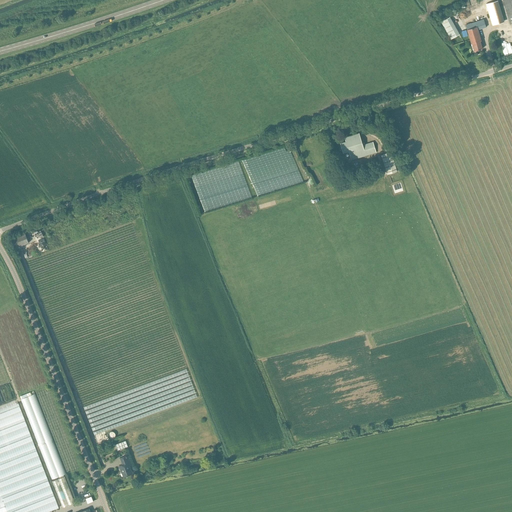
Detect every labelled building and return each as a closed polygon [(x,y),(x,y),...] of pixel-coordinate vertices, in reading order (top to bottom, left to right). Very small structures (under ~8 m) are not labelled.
[(505,22),(499,0),(486,4),(493,26),(505,22)] [(511,0),(502,0),(510,24),(511,23),(511,0)] [(451,39),(460,34),(450,17),(441,22),(451,39)] [(481,41),(478,30),(486,27),(483,19),(465,25),(471,44),(472,44),(474,51),(482,48),(480,41),(481,41)] [(363,145),(359,133),(344,137),(346,142),(340,143),(343,153),(349,151),(351,160),(376,153),(373,142),(363,145)] [(302,181),(291,149),(286,151),(284,146),(244,160),(257,197),(302,181)] [(397,171),(391,152),(381,155),(387,174),(397,171)] [(192,174),(204,212),(250,197),(239,160),(207,170),(192,174)] [(36,234),(39,244),(45,243),(43,232),(36,234)] [(29,242),(25,233),(11,238),(15,248),(29,242)] [(174,401),(174,404),(196,398),(188,369),(160,377),(169,378),(175,376),(175,378),(168,380),(179,381),(172,383),(173,386),(177,386),(173,387),(173,390),(178,390),(178,392),(174,393),(175,394),(175,397),(172,398),(172,401),(174,401)] [(65,473),(77,470),(50,388),(36,392),(36,393),(29,396),(33,409),(30,410),(26,397),(23,398),(50,480),(53,479),(62,506),(74,502),(65,473)] [(0,410),(0,453),(33,440),(18,403),(16,404),(0,410)] [(0,453),(0,499),(2,499),(49,481),(33,440),(0,453)] [(128,447),(125,441),(115,445),(117,451),(128,447)] [(123,465),(119,466),(123,476),(132,473),(129,465),(130,465),(127,456),(120,458),(123,465)] [(2,499),(0,499),(0,511),(47,511),(59,508),(49,481),(2,499)]
